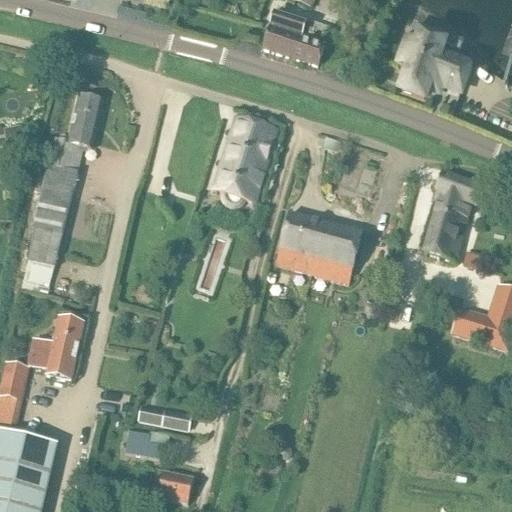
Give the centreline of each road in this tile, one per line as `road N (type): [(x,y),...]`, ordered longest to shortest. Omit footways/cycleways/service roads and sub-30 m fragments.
road 1 (tertiary): [(511,160),(289,77),(0,0)]
road 2 (track): [(56,511),(152,77)]
road 3 (residential): [(410,161),(264,110),(0,39)]
road 4 (unknown): [(175,84),(149,179),(157,193),(186,201)]
